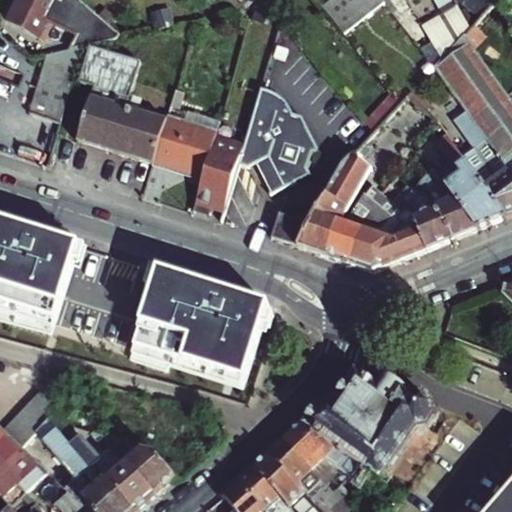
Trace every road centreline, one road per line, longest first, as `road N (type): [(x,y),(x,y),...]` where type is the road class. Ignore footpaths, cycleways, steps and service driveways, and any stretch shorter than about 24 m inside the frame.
road 1 (secondary): [(354,312),(286,278),(0,186)]
road 2 (secondary): [(183,511),(307,397),(336,360),(354,312)]
road 3 (residential): [(511,247),(354,312)]
